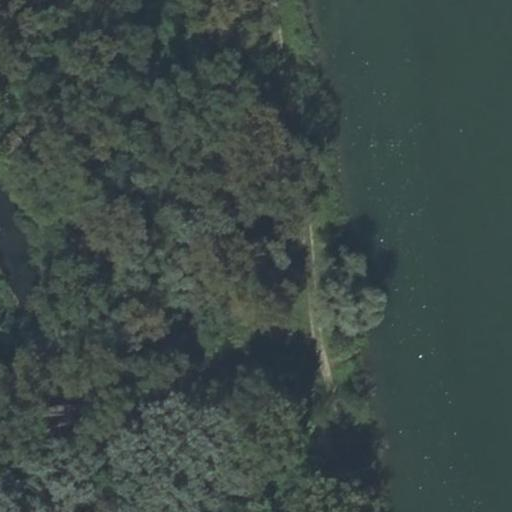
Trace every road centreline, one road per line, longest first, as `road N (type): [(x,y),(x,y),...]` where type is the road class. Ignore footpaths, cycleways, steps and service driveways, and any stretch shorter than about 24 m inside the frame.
road 1 (track): [(316,340),(270,0)]
road 2 (track): [(358,511),(316,340)]
